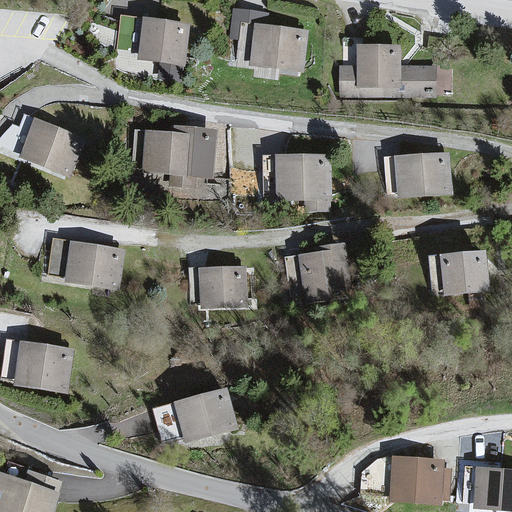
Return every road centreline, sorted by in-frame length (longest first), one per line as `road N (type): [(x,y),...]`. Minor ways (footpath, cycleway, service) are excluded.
road 1 (residential): [(0,51),(46,58),(145,104),(495,150),(511,159)]
road 2 (residential): [(511,211),(461,223),(193,244),(33,230)]
road 3 (residential): [(286,503),(28,435),(0,417)]
road 4 (residential): [(286,503),(371,448),(511,429)]
